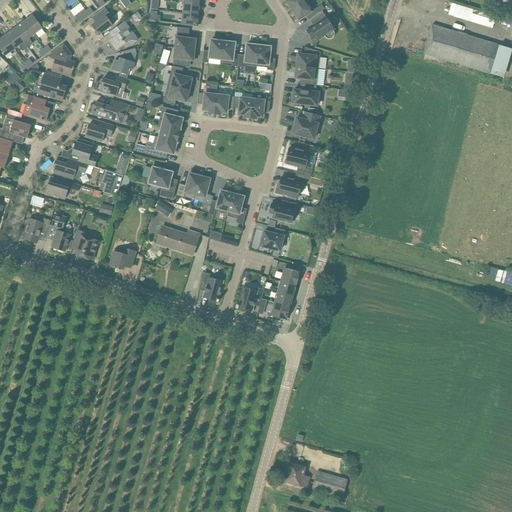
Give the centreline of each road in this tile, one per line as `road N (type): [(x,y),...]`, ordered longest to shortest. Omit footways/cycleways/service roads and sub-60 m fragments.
road 1 (unclassified): [(297,345),(393,0)]
road 2 (residential): [(2,254),(30,162),(76,113),(86,50),(48,0)]
road 3 (tertiary): [(222,320),(2,254)]
road 4 (residential): [(273,132),(205,125),(197,162),(262,186)]
road 5 (tertiary): [(251,511),(297,345)]
road 6 (residential): [(222,320),(262,186)]
